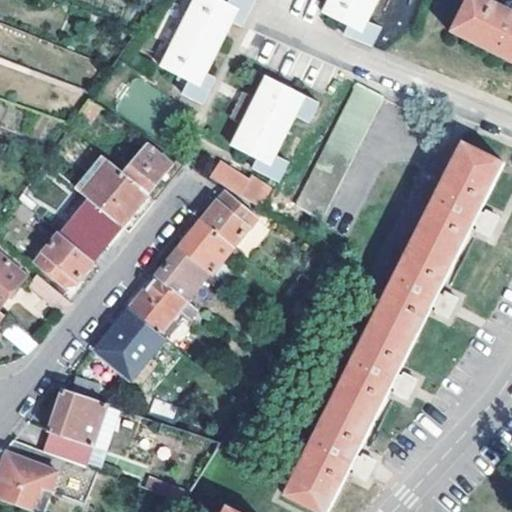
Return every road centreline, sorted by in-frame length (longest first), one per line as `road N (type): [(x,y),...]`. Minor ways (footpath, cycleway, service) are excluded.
road 1 (residential): [(4,406),(194,179)]
road 2 (residential): [(511,125),(270,21)]
road 3 (residential): [(391,511),(511,373)]
